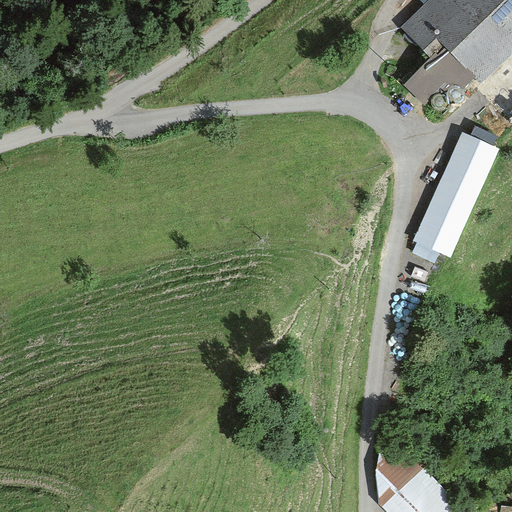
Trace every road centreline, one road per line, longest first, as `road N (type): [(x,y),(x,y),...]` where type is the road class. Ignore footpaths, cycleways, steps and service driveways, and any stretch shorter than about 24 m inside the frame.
road 1 (track): [(78,118),(342,102),(390,127),(403,151),(404,185),(370,405),(367,511)]
road 2 (track): [(260,0),(108,103),(0,145)]
road 3 (track): [(403,151),(448,127),(511,70)]
